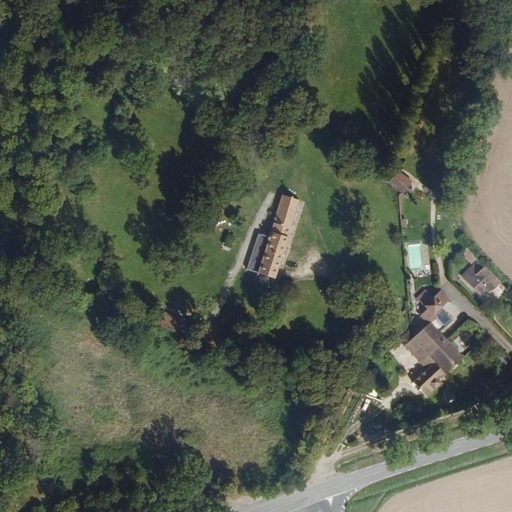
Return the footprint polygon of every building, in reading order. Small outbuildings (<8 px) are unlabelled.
[(398,170),(389,184),(405,194),(414,180),(398,170)] [(275,279),(299,197),(283,192),(258,274),(275,279)] [(416,277),(425,277),(423,242),(409,243),(410,269),(415,269),(416,277)] [(495,280),(478,263),(461,279),(473,291),(479,284),(485,290),(495,280)] [(444,339),(435,330),(440,325),(431,315),(446,299),(436,288),(430,295),(422,287),(413,296),(424,306),(416,314),(423,321),(410,334),(428,354),(444,339)] [(181,329),(181,347),(190,347),(191,313),(182,312),(182,315),(164,314),(163,329),(181,329)] [(428,354),(410,334),(405,329),(396,337),(424,368),(411,382),(424,396),(438,382),(436,380),(444,372),(428,354)] [(444,372),(465,351),(449,334),(444,339),(428,354),(444,372)]
